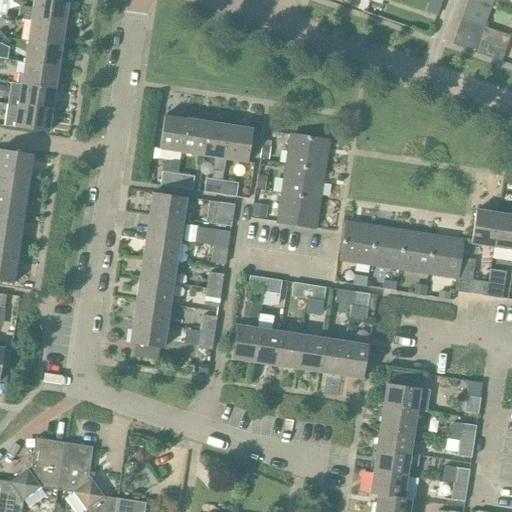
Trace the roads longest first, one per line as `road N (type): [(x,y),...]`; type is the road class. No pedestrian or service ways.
road 1 (residential): [(324,464),(253,452),(77,392),(138,0)]
road 2 (residential): [(511,107),(275,22)]
